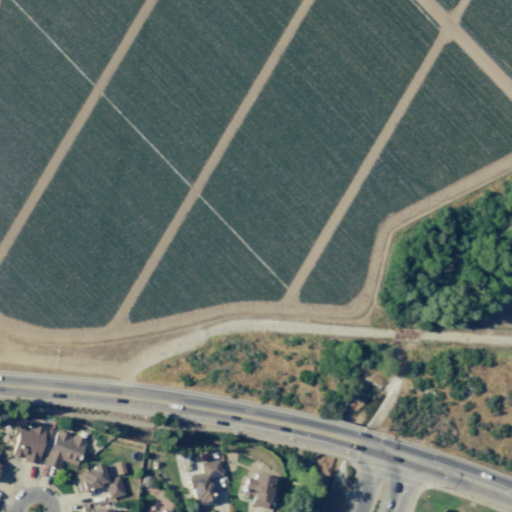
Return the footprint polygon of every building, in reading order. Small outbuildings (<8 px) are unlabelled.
[(10,458),(38,462),(44,427),(16,422),(10,458)] [(74,465),(83,440),(54,429),(41,464),(56,469),(59,460),(74,465)] [(220,475),(217,459),(198,462),(200,474),(186,477),(192,507),(211,503),(206,477),(220,475)] [(121,495),(117,475),(103,479),(100,465),(72,472),(77,491),(103,484),(106,499),(121,495)] [(251,479),(243,477),(239,495),(250,498),(248,505),(265,509),(272,477),(252,473),(251,479)]
